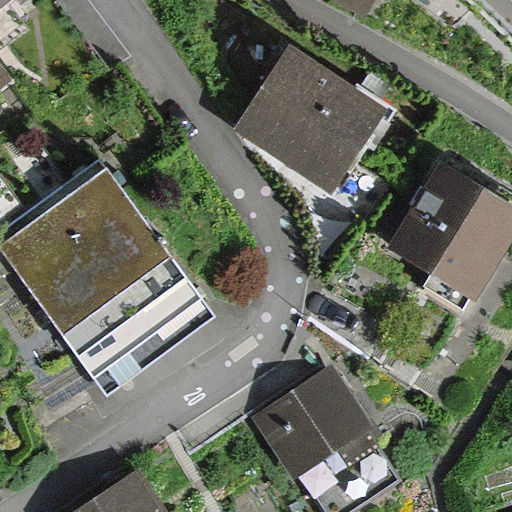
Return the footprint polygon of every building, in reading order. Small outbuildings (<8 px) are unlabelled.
[(367,0),(317,0),(353,22),(367,0)] [(379,116),(290,58),(246,127),(335,184),(379,116)] [(190,315),(87,169),(0,230),(0,283),(78,394),(190,315)] [(473,294),(511,231),(511,215),(447,176),(401,250),(473,294)] [(349,511),(389,485),(313,374),(243,421),(304,511),(349,511)] [(47,506),(50,511),(173,511),(132,450),(47,506)]
